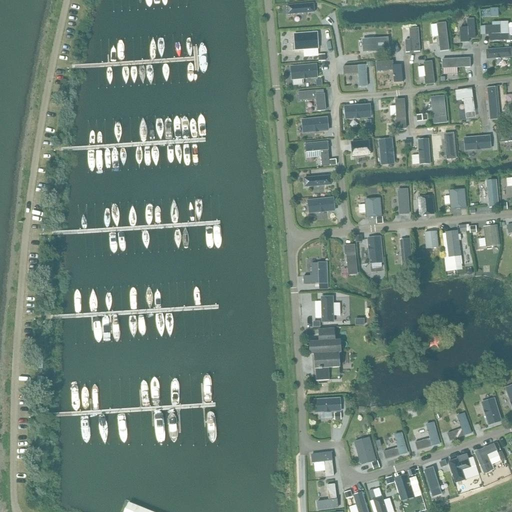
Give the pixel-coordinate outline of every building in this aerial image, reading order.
[(287,6),(288,15),(314,13),(313,4),(287,6)] [(468,28),(459,28),(460,43),(469,43),(469,39),(475,39),(474,19),(467,20),(468,28)] [(446,24),(437,25),(440,52),(449,51),(446,24)] [(509,40),(509,34),(500,35),(500,26),(485,26),(486,35),(489,35),(490,41),(509,40)] [(420,51),(418,29),(410,30),(412,52),(420,51)] [(317,33),(298,35),(299,38),(295,39),(296,50),(318,48),(317,33)] [(364,40),(365,52),(388,50),(387,38),(364,40)] [(511,57),(511,49),(486,51),(487,59),(511,57)] [(471,67),(470,58),(442,60),(443,69),(471,67)] [(393,61),(376,63),(377,72),(393,71),(394,83),(403,83),(401,65),(393,66),(393,61)] [(432,62),(423,63),(425,77),(424,77),(425,86),(434,84),(432,62)] [(291,69),(292,80),(317,78),(316,65),(292,67),(291,69)] [(359,74),(359,86),(367,86),(366,65),(343,67),(343,75),(359,74)] [(490,120),(500,119),(497,87),(487,88),(490,120)] [(471,90),(456,92),(457,101),(464,100),(465,114),(474,112),(471,90)] [(299,101),(316,99),(317,111),(326,110),(324,94),(316,95),(316,91),(298,92),(299,101)] [(446,122),(443,98),(432,100),(435,124),(446,122)] [(404,101),(396,102),(397,121),(395,121),(396,129),(406,129),(404,101)] [(370,118),(370,106),(348,107),(345,110),(346,119),(370,118)] [(304,120),(302,122),(303,133),(328,130),(327,118),(304,120)] [(511,140),(511,132),(499,133),(500,142),(511,140)] [(451,159),(455,158),(453,134),(445,135),(447,155),(446,156),(446,159),(447,160),(451,160),(451,159)] [(466,151),(490,149),(489,136),(467,138),(465,140),(466,151)] [(382,165),(388,165),(387,161),(394,160),(391,139),(379,141),(382,165)] [(428,140),(418,141),(420,164),(430,164),(428,140)] [(368,141),(351,143),(353,157),(370,155),(368,141)] [(306,152),(320,151),(322,167),(329,166),(328,150),(327,142),(305,145),(306,152)] [(306,187),(331,185),(330,176),(305,178),(306,187)] [(486,187),(487,187),(489,207),(498,206),(496,181),(491,182),(490,181),(487,181),(486,183),(486,187)] [(409,214),(407,190),(398,190),(399,215),(409,214)] [(451,209),(466,208),(464,190),(450,191),(451,209)] [(433,214),(432,197),(418,198),(419,215),(433,214)] [(334,211),(333,198),(310,201),(308,204),(309,214),(334,211)] [(380,199),(365,200),(367,218),(381,216),(380,199)] [(486,247),(488,247),(490,247),(491,246),(499,245),(497,226),(484,228),(486,247)] [(446,233),(449,257),(460,256),(457,231),(446,233)] [(438,248),(437,232),(424,233),(426,249),(438,248)] [(368,238),(370,262),(377,262),(378,262),(378,263),(381,263),(381,261),(383,261),(380,237),(368,238)] [(409,239),(400,240),(403,273),(412,272),(409,239)] [(357,273),(354,245),(346,246),(348,274),(357,273)] [(327,263),(318,263),(318,276),(303,277),(303,285),(327,284),(327,263)] [(322,322),(333,322),(333,297),(321,297),(322,322)] [(335,341),(334,329),(318,330),(318,336),(318,341),(309,342),(309,346),(310,355),(314,355),(314,369),(315,369),(316,382),(319,384),(327,384),(330,381),(340,380),(339,368),(340,368),(339,367),(339,354),(341,354),(340,340),(335,341)] [(314,402),(315,413),(341,412),(340,399),(317,400),(318,402),(314,402)] [(501,421),(494,399),(482,403),(489,425),(501,421)] [(457,417),(461,429),(447,434),(450,441),(464,436),(471,433),(464,414),(457,417)] [(426,425),(430,438),(415,443),(417,451),(440,444),(434,423),(426,425)] [(383,452),(385,460),(407,453),(401,434),(394,436),(398,448),(383,452)] [(354,442),(361,466),(376,461),(369,438),(354,442)] [(484,474),(494,470),(487,456),(497,451),(494,444),(474,453),(484,474)] [(334,476),(331,453),(311,455),(312,464),(324,462),(326,477),(334,476)] [(448,462),(455,484),(466,480),(463,471),(476,467),(473,458),(460,462),(458,458),(448,462)] [(433,468),(423,471),(432,498),(441,495),(433,468)] [(414,498),(407,475),(394,479),(401,502),(414,498)] [(335,485),(327,486),(329,501),(317,503),(318,511),(337,509),(337,502),(335,485)] [(367,511),(362,493),(354,495),(358,511),(367,511)] [(387,511),(382,496),(373,499),(376,511),(387,511)]
